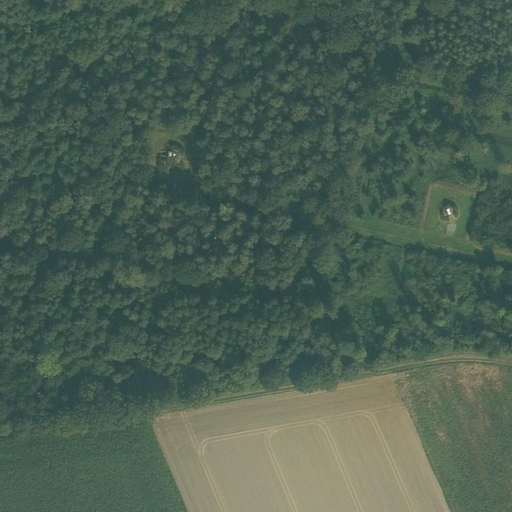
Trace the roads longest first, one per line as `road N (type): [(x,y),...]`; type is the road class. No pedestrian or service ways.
road 1 (track): [(0,432),(446,358),(511,361)]
road 2 (track): [(511,94),(33,0)]
road 3 (track): [(511,269),(153,188)]
